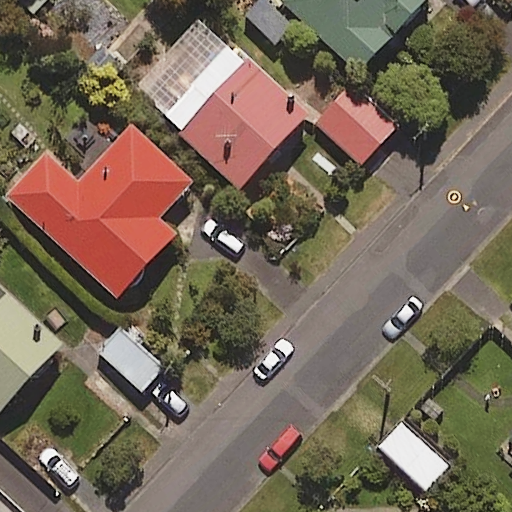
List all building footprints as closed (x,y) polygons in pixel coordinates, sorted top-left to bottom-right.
[(287,0),(284,4),(361,75),(430,1),(429,0),(287,0)] [(310,121),(205,17),(136,88),(241,191),(310,121)] [(400,125),(361,91),(324,133),(363,167),(400,125)] [(193,186),(133,128),(80,184),(49,155),(9,198),(118,301),(178,238),(160,221),(193,186)] [(0,415),(64,348),(0,288),(0,415)] [(97,353),(102,358),(85,375),(124,412),(164,371),(121,328),(97,353)] [(450,467),(404,425),(381,450),(427,492),(450,467)]
